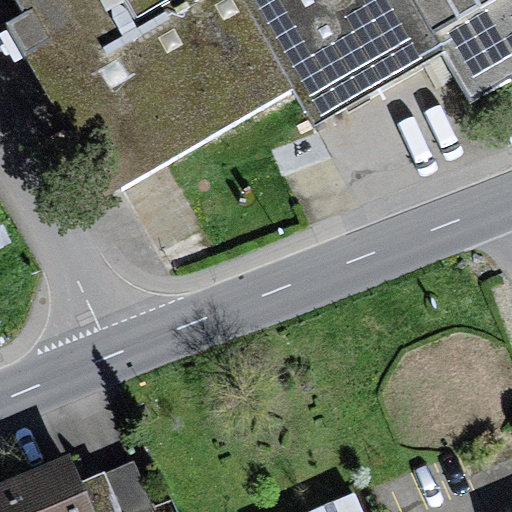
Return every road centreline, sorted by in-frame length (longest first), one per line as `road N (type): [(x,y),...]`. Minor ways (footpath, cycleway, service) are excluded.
road 1 (tertiary): [(511,197),(114,353)]
road 2 (residential): [(0,140),(114,353)]
road 3 (tertiary): [(114,353),(0,402)]
